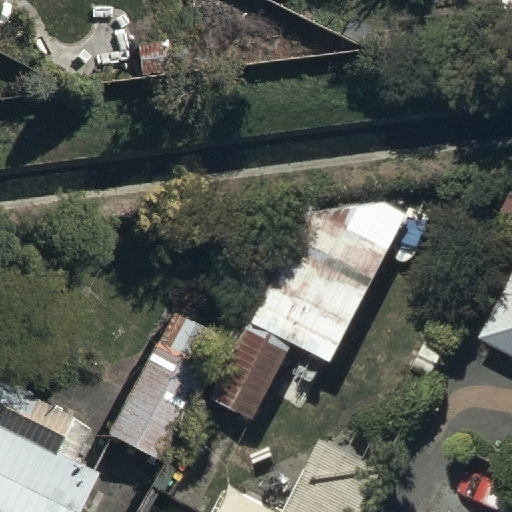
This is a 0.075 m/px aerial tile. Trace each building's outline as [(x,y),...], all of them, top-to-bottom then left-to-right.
[(229,353),(211,389),(259,414),(294,344),(329,362),(411,203),(387,190),(310,201),(253,312),(243,307),(221,349),(229,353)] [(511,264),(479,329),(511,345),(511,264)] [(204,369),(157,345),(113,428),(160,453),(204,369)] [(0,511),(92,511),(81,506),(99,471),(0,420),(0,511)] [(207,511),(292,511),(272,501),(266,511),(214,511),(209,509),(207,511)]
